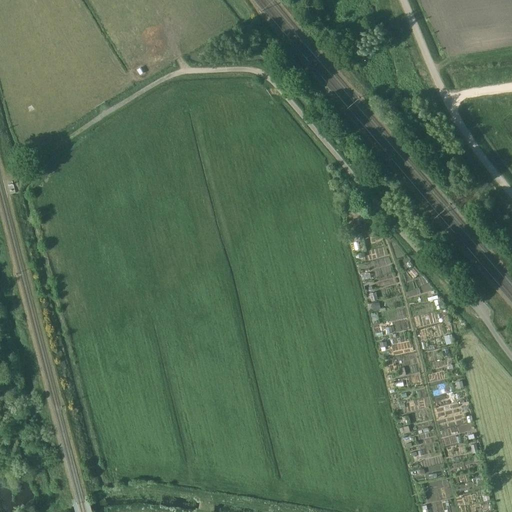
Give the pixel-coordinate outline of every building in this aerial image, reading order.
[(414,278),(420,273),(415,267),(409,272),(414,278)] [(378,300),(376,292),(370,294),(372,301),(378,300)] [(372,304),(373,310),(380,309),(381,309),(379,302),(372,304)] [(411,423),(409,416),(402,417),(404,425),(411,423)] [(410,432),(409,425),(402,427),(403,434),(410,432)]
